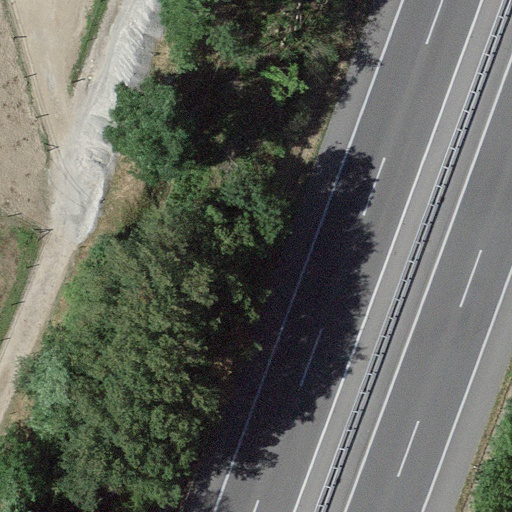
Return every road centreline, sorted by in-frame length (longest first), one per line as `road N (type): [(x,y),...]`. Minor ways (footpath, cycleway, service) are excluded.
road 1 (motorway): [(444,0),(255,511)]
road 2 (track): [(0,397),(73,219),(145,0)]
road 3 (motorway): [(386,511),(511,169)]
